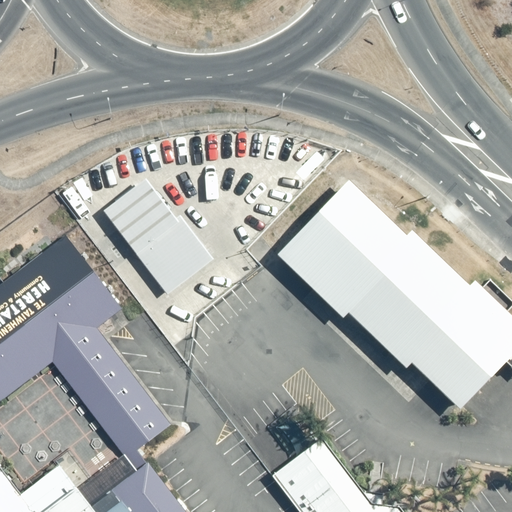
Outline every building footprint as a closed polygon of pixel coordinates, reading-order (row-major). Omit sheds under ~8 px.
[(126,176),(87,206),(156,293),(195,262),(126,176)] [(449,284),(337,177),(265,253),(330,315),(336,308),(389,359),(392,355),(446,406),(511,337),(511,324),(459,273),(449,284)] [(104,307),(47,230),(0,264),(0,511),(24,511),(58,487),(36,459),(0,485),(0,378),(37,351),(109,449),(159,413),(89,319),(104,307)] [(305,434),(254,472),(283,511),(389,511),(380,499),(355,502),(305,434)] [(171,511),(131,459),(58,511),(171,511)]
